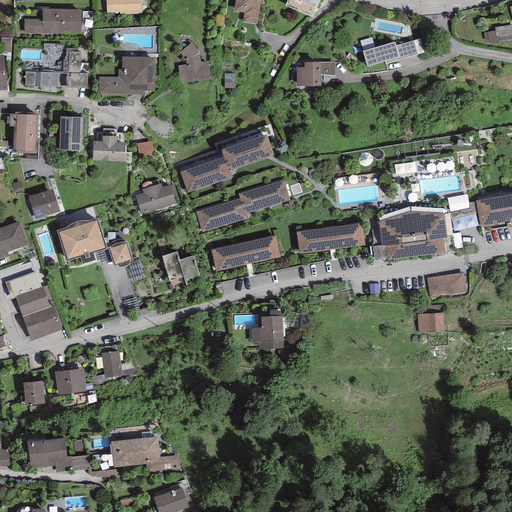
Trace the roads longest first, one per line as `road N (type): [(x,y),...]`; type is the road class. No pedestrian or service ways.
road 1 (unclassified): [(0,357),(273,289),(511,251)]
road 2 (residential): [(0,100),(85,105),(129,119)]
